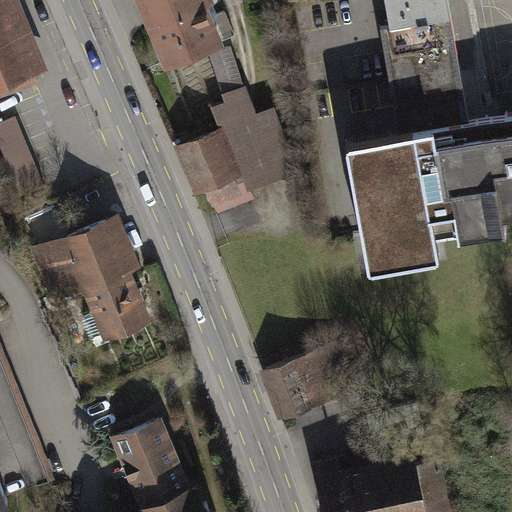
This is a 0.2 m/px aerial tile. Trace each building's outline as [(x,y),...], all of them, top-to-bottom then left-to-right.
[(0,0),(0,97),(39,82),(36,72),(46,68),(17,0),(0,0)] [(135,0),(159,59),(212,38),(197,0),(198,0),(135,0)] [(386,0),(391,23),(381,25),(394,96),(463,84),(448,0),(386,0)] [(441,254),(437,235),(504,224),(502,210),(511,208),(511,111),(469,119),(463,84),(394,96),(400,130),(347,139),(369,266),(441,254)] [(221,126),(171,146),(192,199),(202,195),(210,215),(256,197),(250,184),(294,166),(271,108),(257,114),(246,87),(223,97),(226,106),(215,110),(221,126)] [(0,121),(0,141),(25,201),(48,191),(16,115),(0,121)] [(121,214),(34,249),(63,318),(90,307),(102,336),(150,317),(132,273),(143,269),(121,214)] [(348,335),(266,364),(282,410),(364,381),(348,335)] [(205,511),(204,507),(199,509),(161,417),(112,438),(121,461),(142,511),(205,511)] [(337,451),(308,457),(318,511),(428,511),(447,508),(436,456),(412,461),(410,452),(340,467),(337,451)] [(0,504),(8,501),(0,480),(0,504)]
